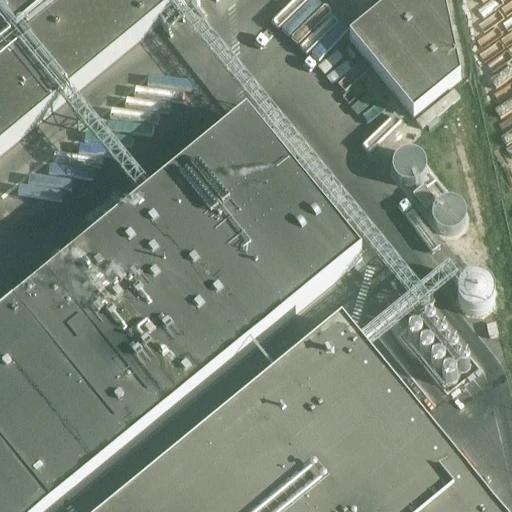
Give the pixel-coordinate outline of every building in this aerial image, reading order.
[(0,0),(0,157),(180,9),(189,1),(196,11),(208,0),(0,0)] [(437,0),(387,11),(349,42),(414,120),(461,82),(443,0),(437,0)] [(0,511),(56,511),(362,262),(348,245),(247,121),(0,323),(0,511)] [(387,164),(388,171),(391,178),(395,182),(402,185),(409,186),(415,184),(421,180),(425,175),(427,168),(426,161),(423,155),(418,150),(412,147),(405,147),(399,148),(393,152),(389,158),(387,164)] [(428,207),(429,214),(432,220),(436,225),(443,228),(450,229),(456,227),(462,223),(466,218),(468,211),(467,204),(464,198),(459,193),(453,190),(446,189),(440,191),(434,195),(430,201),(428,207)] [(456,297),(456,304),(459,310),(464,315),(470,318),(477,318),(484,317),(489,313),(493,307),(495,300),(495,294),(492,287),(487,282),(481,279),(474,279),(467,281),(461,284),(457,290),(456,297)] [(339,335),(127,511),(487,511),(348,347),(339,335)]
